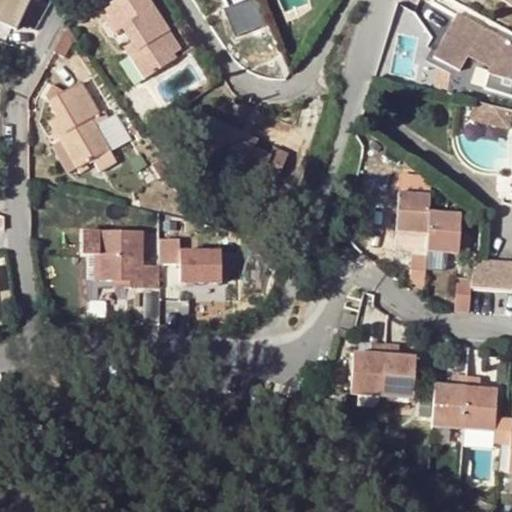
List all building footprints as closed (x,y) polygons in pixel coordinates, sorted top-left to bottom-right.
[(25,0),(49,10),(53,0),(25,0)] [(120,29),(130,43),(135,51),(129,56),(143,78),(174,58),(173,56),(182,50),(169,30),(165,25),(148,0),(125,0),(129,6),(106,21),(113,33),(120,29)] [(224,0),(228,9),(248,0),(224,0)] [(511,0),(499,0),(511,8),(511,0)] [(511,44),(462,16),(437,61),(463,75),(470,60),(492,72),(490,75),(490,77),(491,78),(511,83),(511,44)] [(135,51),(130,43),(123,47),(129,56),(135,51)] [(219,85),(208,70),(203,74),(213,89),(219,85)] [(511,83),(491,78),(487,92),(511,99),(511,83)] [(47,101),(56,118),(65,134),(58,138),(75,168),(108,149),(91,118),(98,115),(79,84),(47,101)] [(498,107),(479,103),(478,120),(495,124),(498,107)] [(511,109),(498,107),(495,124),(511,127),(511,109)] [(237,140),(240,132),(200,115),(184,149),(207,160),(213,150),(229,157),(221,176),(253,191),(263,173),(275,179),(286,155),(273,148),(270,155),(253,147),(237,140)] [(65,134),(56,118),(48,122),(58,138),(65,134)] [(257,139),(240,132),(237,140),(253,147),(257,139)] [(58,138),(53,141),(70,171),(75,168),(58,138)] [(434,174),(404,172),(403,194),(433,196),(434,174)] [(432,214),(433,196),(403,194),(399,194),(397,233),(431,235),(432,214)] [(465,216),(432,214),(431,235),(430,254),(463,256),(465,216)] [(96,281),(113,281),(126,281),(125,289),(159,289),(158,266),(143,266),(143,232),(82,232),(83,257),(95,256),(96,281)] [(413,256),(412,287),(428,288),(429,258),(413,256)] [(511,262),(484,261),(477,273),(476,288),(511,290),(511,262)] [(203,273),(186,273),(187,296),(204,297),(203,273)] [(474,289),(475,280),(460,279),(459,312),(473,313),(474,289)] [(359,315),(347,312),(343,328),(355,331),(359,315)] [(385,391),(389,340),(373,339),(373,348),(356,347),(353,389),(385,391)] [(402,341),(389,340),(385,391),(417,392),(419,352),(402,351),(402,341)] [(437,379),(434,419),(466,421),(469,371),(455,370),(454,380),(437,379)] [(469,371),(466,421),(499,423),(499,418),(501,382),(484,382),(484,372),(469,371)] [(466,445),(497,446),(497,431),(467,430),(466,445)]
